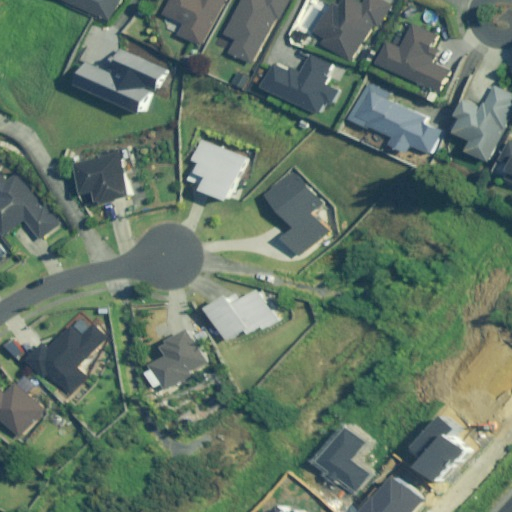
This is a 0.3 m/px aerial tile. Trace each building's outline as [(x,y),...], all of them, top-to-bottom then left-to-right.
[(124,0),(69,0),(114,22),(124,0)] [(176,0),(170,15),(190,24),(185,36),(208,46),(228,0),(176,0)] [(247,0),(231,34),(243,40),(237,53),(259,64),(281,19),(284,20),(294,0),(247,0)] [(356,61),(378,23),(383,26),(395,4),(387,0),(370,0),(368,4),(360,0),(347,0),(345,4),(339,0),(321,32),(331,38),(327,44),(356,61)] [(455,71),(437,61),(443,49),(438,47),(443,36),(417,22),(405,46),(394,40),(382,63),(435,90),(432,98),(439,102),(443,94),(455,71)] [(82,63),(72,85),(135,113),(147,87),(156,91),(165,71),(117,50),(107,74),(82,63)] [(325,114),(331,102),(337,104),(343,90),(330,83),(339,65),(314,54),(305,71),(296,67),(294,71),(279,64),(268,87),(325,114)] [(411,154),(414,146),(432,154),(443,130),(424,121),(426,117),(390,100),(393,93),(372,83),(355,119),(371,127),(371,126),(397,138),(394,146),(411,154)] [(458,134),(475,141),(470,152),(493,162),(511,118),(511,92),(495,85),(486,107),(468,99),(455,128),(459,130),(458,134)] [(209,176),(204,189),(231,200),(248,156),(202,138),(194,159),(201,161),(198,171),(209,176)] [(511,142),(507,154),(506,153),(498,171),(511,177),(511,142)] [(133,195),(124,159),(131,157),(129,149),(78,161),(86,193),(98,190),(101,202),(133,195)] [(261,193),(292,227),(280,238),(297,256),(324,232),(307,214),(320,203),(288,168),(261,193)] [(42,206),(15,174),(8,180),(1,172),(0,173),(0,228),(6,235),(24,220),(42,241),(61,225),(44,205),(42,206)] [(237,293),(233,296),(231,292),(208,304),(229,341),(248,330),(249,333),(262,325),(263,328),(277,320),(259,289),(241,299),(237,293)] [(74,324),(51,347),(45,341),(28,359),(45,376),(48,372),(68,392),(86,375),(78,367),(109,337),(95,323),(84,334),(74,324)] [(149,388),(166,387),(168,390),(195,375),(192,369),(209,360),(192,328),(171,339),(173,342),(165,347),(170,356),(154,364),(157,369),(147,372),(149,388)] [(25,351),(15,339),(7,344),(17,357),(25,351)] [(0,416),(21,437),(48,409),(20,383),(10,393),(0,383),(0,416)] [(67,422),(58,413),(51,421),(59,430),(67,422)] [(450,428),(437,418),(410,449),(420,457),(413,465),(432,481),(459,450),(443,436),(450,428)] [(364,445),(345,429),(319,460),(356,491),(369,475),(351,460),(364,445)] [(411,511),(420,502),(391,477),(360,511),(411,511)]
